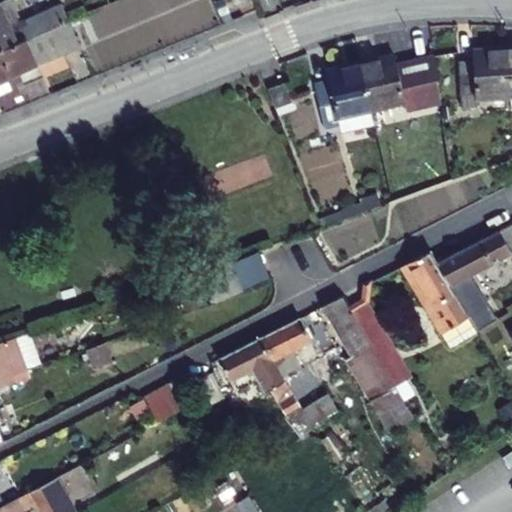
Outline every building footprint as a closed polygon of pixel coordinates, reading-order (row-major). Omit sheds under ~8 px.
[(2,16),(0,11),(0,49),(66,21),(89,10),(83,0),(66,0),(14,24),(9,13),(2,16)] [(33,63),(76,45),(66,21),(0,49),(0,97),(40,80),(33,63)] [(511,50),(500,51),(502,96),(511,95),(511,50)] [(463,106),(463,98),(502,96),(500,51),(462,53),(463,61),(449,62),(451,107),(463,106)] [(383,67),(382,60),(349,67),(360,111),(392,105),(394,113),(433,105),(424,59),(383,67)] [(314,133),(327,130),(325,120),(360,111),(349,67),(315,75),(317,84),(303,87),(314,133)] [(0,116),(0,117),(48,97),(40,80),(0,97),(0,116)] [(283,107),(275,87),(257,94),(265,114),(283,107)] [(328,133),(363,125),(360,111),(325,120),(327,130),(328,133)] [(337,214),(339,220),(373,207),(371,201),(337,214)] [(511,220),(493,231),(507,255),(511,251),(511,220)] [(507,255),(493,231),(434,266),(460,312),(464,318),(469,326),(481,319),(460,282),(507,255)] [(425,251),(403,265),(437,324),(460,312),(434,266),(425,251)] [(237,290),(222,261),(194,271),(209,300),(237,290)] [(437,324),(403,265),(396,269),(441,347),(471,330),(469,326),(464,318),(441,330),(437,324)] [(383,334),(356,287),(337,296),(365,344),(379,369),(388,364),(374,339),(383,334)] [(365,344),(337,296),(319,305),(347,354),(365,344)] [(460,312),(437,324),(441,330),(464,318),(460,312)] [(309,341),(296,317),(256,338),(290,395),(299,390),(289,372),(298,368),(290,350),(309,341)] [(0,385),(16,378),(14,374),(31,368),(17,333),(0,338),(0,385)] [(382,374),(399,365),(383,334),(374,339),(388,364),(379,369),(382,374)] [(290,395),(256,338),(217,358),(229,380),(252,369),(262,386),(268,383),(277,402),(290,395)] [(223,397),(210,373),(199,379),(211,403),(223,397)] [(178,399),(187,393),(177,374),(166,379),(178,399)] [(178,399),(166,379),(154,385),(168,411),(181,404),(178,399)] [(168,411),(154,385),(142,391),(155,418),(168,411)] [(328,390),(304,405),(313,419),(337,403),(328,390)] [(0,440),(8,436),(0,415),(0,399),(2,398),(0,391),(0,440)] [(49,511),(81,495),(67,469),(32,487),(45,511),(49,511)]
